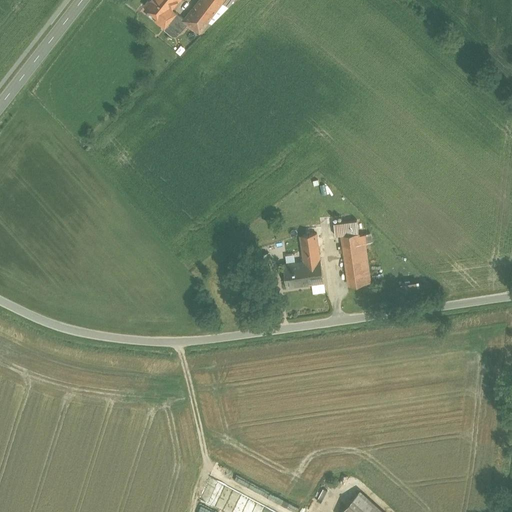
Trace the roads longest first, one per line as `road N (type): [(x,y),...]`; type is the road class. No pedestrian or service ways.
road 1 (unclassified): [(511,296),(187,343),(86,335),(0,301)]
road 2 (tertiary): [(82,0),(0,106)]
